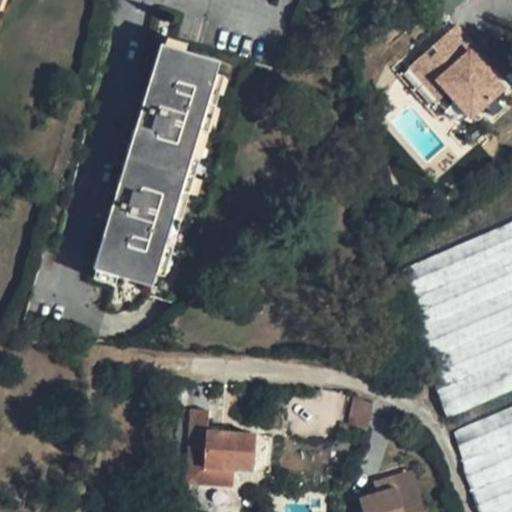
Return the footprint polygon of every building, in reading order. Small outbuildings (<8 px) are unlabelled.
[(447,92),(469,118),(502,89),(497,83),(486,71),(469,50),(475,45),(459,26),(420,61),(447,92)] [(87,268),(147,287),(218,63),(157,44),(87,268)] [(469,50),(486,71),(493,65),(487,59),(475,45),(469,50)] [(447,92),(420,61),(411,68),(419,77),(439,99),(447,92)] [(511,388),(511,222),(396,273),(447,417),(511,388)] [(477,511),(511,511),(511,405),(451,431),(477,511)] [(186,447),(204,449),(206,429),(207,411),(190,409),(186,447)] [(249,472),(255,434),(206,429),(204,449),(186,447),(183,482),(235,487),(237,471),(249,472)] [(378,493),(418,481),(415,471),(393,477),(375,482),(378,493)] [(378,493),(361,498),(365,511),(427,511),(418,481),(378,493)]
